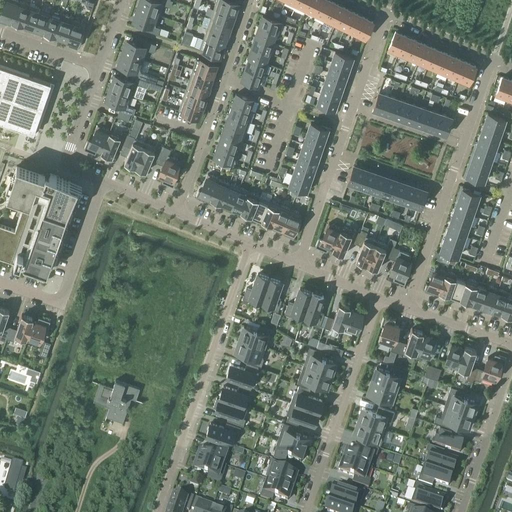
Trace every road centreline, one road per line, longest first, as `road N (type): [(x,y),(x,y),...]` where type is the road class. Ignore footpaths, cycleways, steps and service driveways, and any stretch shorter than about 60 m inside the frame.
road 1 (residential): [(251,245),(157,511)]
road 2 (residential): [(386,14),(298,264)]
road 3 (residential): [(493,58),(406,307)]
road 4 (residential): [(178,214),(253,0)]
road 5 (residential): [(309,511),(379,298)]
road 6 (residential): [(0,284),(63,299),(104,183)]
road 7 (residential): [(511,368),(461,511)]
road 8 (residential): [(99,68),(65,167),(104,183)]
